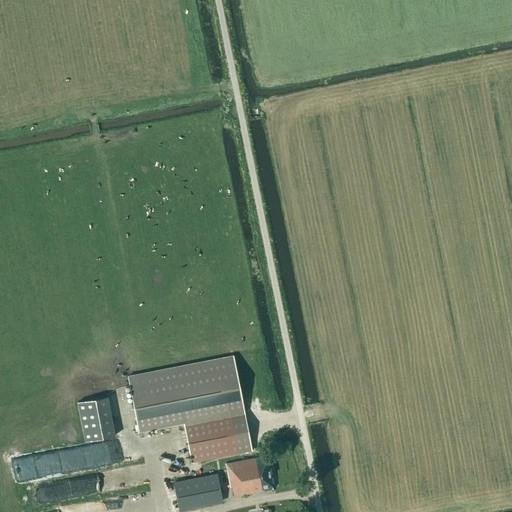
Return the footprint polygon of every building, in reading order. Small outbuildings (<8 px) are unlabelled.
[(191,462),(251,450),(233,356),(128,376),(138,431),(183,422),(191,462)] [(114,436),(107,397),(77,403),(84,442),(114,436)] [(266,456),(228,463),(234,497),(265,491),(266,494),(272,492),(271,489),(272,489),(266,456)] [(95,493),(116,487),(111,471),(90,477),(95,493)] [(225,503),(220,475),(176,484),(181,511),(225,503)]
